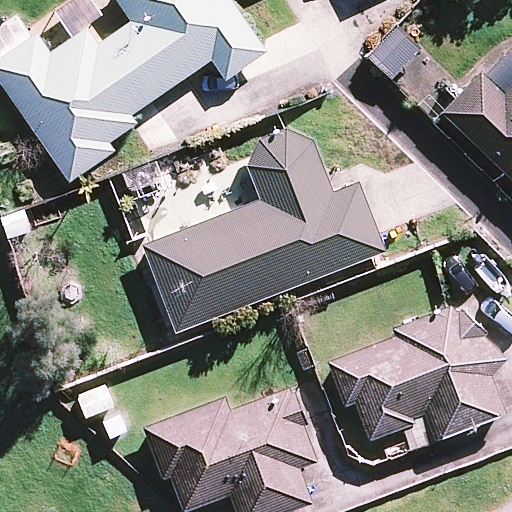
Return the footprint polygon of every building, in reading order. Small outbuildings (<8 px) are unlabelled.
[(262,50),(227,0),(117,0),(130,18),(96,42),(84,24),(101,13),(92,0),(70,0),(55,11),(72,35),(46,53),(18,12),(0,24),(0,79),(67,177),(109,149),(97,132),(209,56),(223,77),(262,50)] [(418,46),(395,24),(368,52),(390,74),(418,46)] [(511,77),(499,91),(478,71),(440,110),(511,178),(511,77)] [(331,187),(311,137),(283,124),(255,135),(244,162),(257,196),(140,241),(174,328),(384,248),(356,177),(331,187)] [(496,363),(468,299),(325,361),(343,400),(351,397),(368,436),(402,422),(413,446),(501,408),(484,369),(496,363)] [(223,395),(142,424),(160,474),(169,471),(182,507),(229,490),(236,511),(271,511),(310,498),(298,464),(313,458),(300,422),(303,421),(291,389),(288,390),(287,385),(227,406),(223,395)]
